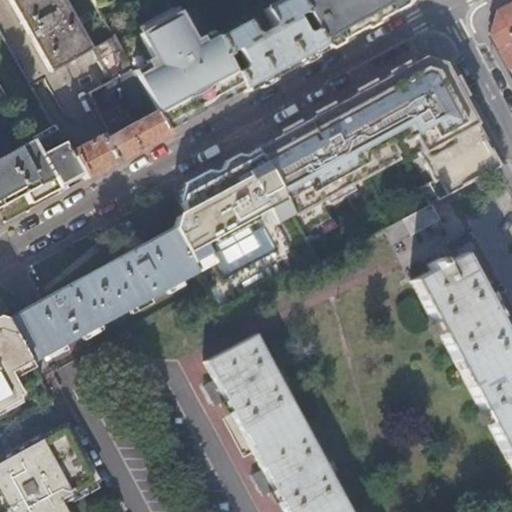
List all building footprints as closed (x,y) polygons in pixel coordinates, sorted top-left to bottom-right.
[(8,0),(49,72),(90,49),(62,0),(8,0)] [(95,0),(92,2),(96,9),(111,0),(95,0)] [(241,88),(244,93),(284,71),(323,50),(294,0),(282,0),(261,12),(268,24),(266,32),(258,36),(251,34),(244,21),(213,38),(241,88)] [(294,0),(323,50),(401,7),(403,0),(294,0)] [(491,35),(511,74),(511,3),(497,12),(494,24),(491,35)] [(146,70),(134,77),(164,131),(179,123),(176,116),(185,112),(195,112),(196,113),(241,88),(213,38),(211,34),(199,40),(195,33),(189,37),(176,13),(136,36),(149,59),(143,63),(146,70)] [(80,177),(82,181),(118,161),(166,135),(164,131),(134,77),(111,37),(90,49),(105,76),(108,82),(101,86),(87,94),(99,116),(110,136),(101,141),(98,137),(66,153),(80,177)] [(402,70),(400,65),(383,74),(386,78),(370,87),(367,83),(351,91),(353,96),(328,110),(325,105),(310,114),(312,118),(296,127),(293,123),(276,132),(279,137),(240,158),(233,155),(220,163),(218,169),(216,171),(210,174),(204,171),(180,184),(178,191),(175,202),(177,206),(182,215),(172,220),(169,231),(192,274),(200,289),(217,321),(316,267),(299,236),(327,220),(319,204),(315,198),(344,182),(361,172),(357,165),(385,150),(380,141),(405,127),(432,177),(414,186),(425,208),(427,207),(496,170),(457,100),(462,97),(453,81),(448,83),(440,68),(416,62),(402,70)] [(98,80),(101,86),(108,82),(105,76),(98,80)] [(94,119),(99,116),(87,94),(82,97),(94,119)] [(30,141),(57,189),(62,186),(74,180),(80,177),(66,153),(52,128),(30,141)] [(0,207),(21,196),(27,206),(57,189),(30,141),(18,148),(21,155),(0,166),(0,207)] [(18,148),(0,157),(0,166),(21,155),(18,148)] [(389,157),(385,150),(357,165),(361,172),(389,157)] [(74,180),(62,186),(64,189),(76,183),(74,180)] [(315,198),(319,204),(348,189),(344,182),(315,198)] [(434,222),(427,207),(425,208),(381,232),(390,246),(434,222)] [(2,319),(27,363),(192,274),(169,231),(167,229),(137,245),(80,276),(41,298),(25,307),(2,319)] [(511,358),(497,329),(486,309),(459,258),(440,267),(437,261),(425,267),(429,273),(410,283),(511,474),(511,358)] [(486,309),(497,329),(511,321),(501,301),(486,309)] [(0,400),(15,392),(36,379),(35,378),(27,363),(2,319),(0,316),(0,400)] [(213,382),(224,403),(261,472),(273,493),(283,511),(345,511),(252,336),(203,363),(213,382)] [(61,425),(62,424),(36,379),(15,392),(18,398),(0,407),(0,465),(4,467),(22,457),(24,446),(41,436),(38,432),(58,421),(61,425)] [(213,409),(224,403),(213,382),(202,389),(213,409)] [(0,407),(18,398),(15,392),(0,400),(0,407)] [(41,436),(61,425),(58,421),(38,432),(41,436)] [(90,479),(92,477),(62,424),(61,425),(41,436),(24,446),(22,457),(4,467),(0,465),(0,511),(6,509),(8,511),(15,511),(18,510),(19,511),(62,511),(54,499),(63,494),(90,479)] [(273,493),(261,472),(251,478),(262,498),(273,493)] [(112,511),(92,477),(90,479),(94,486),(67,502),(63,494),(54,499),(62,511),(19,511),(18,510),(15,511),(112,511)] [(94,486),(90,479),(63,494),(67,502),(94,486)]
